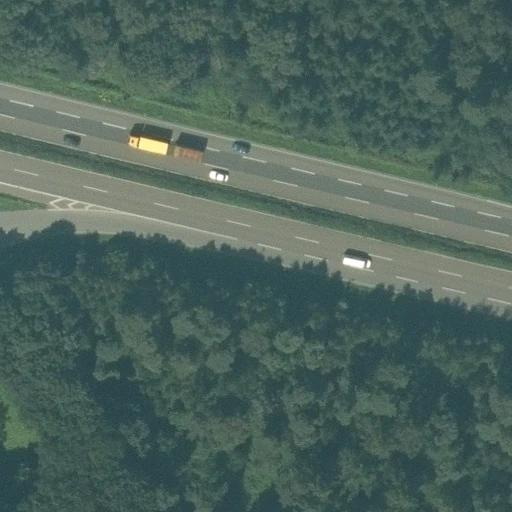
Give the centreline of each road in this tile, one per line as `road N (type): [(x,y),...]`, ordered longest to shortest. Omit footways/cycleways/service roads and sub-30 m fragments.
road 1 (motorway): [(511,236),(0,113)]
road 2 (motorway): [(0,165),(511,287)]
